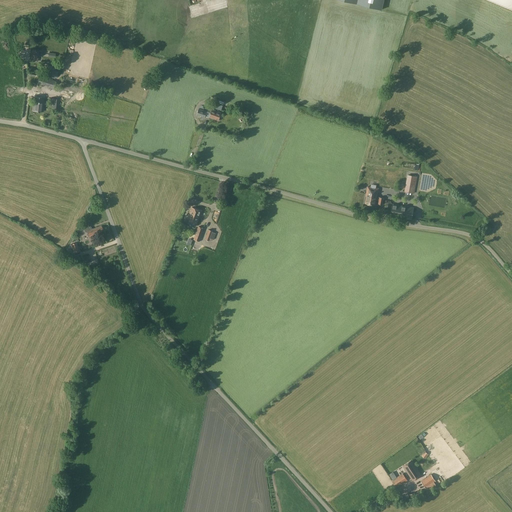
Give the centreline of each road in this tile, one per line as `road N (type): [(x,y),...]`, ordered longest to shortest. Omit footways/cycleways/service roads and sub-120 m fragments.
road 1 (unclassified): [(331,511),(145,310),(81,140)]
road 2 (unclassified): [(387,220),(81,140)]
road 3 (unclassified): [(387,220),(481,242),(511,274)]
